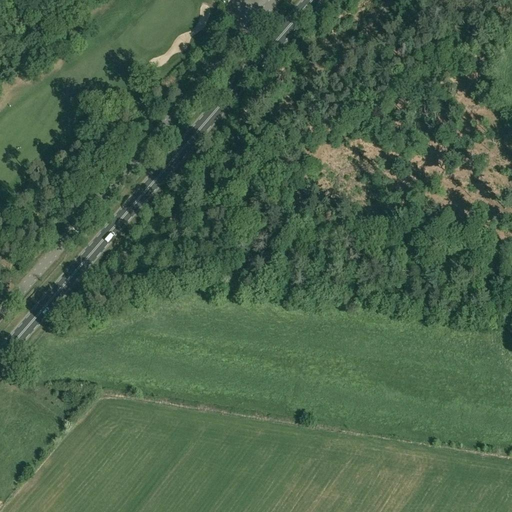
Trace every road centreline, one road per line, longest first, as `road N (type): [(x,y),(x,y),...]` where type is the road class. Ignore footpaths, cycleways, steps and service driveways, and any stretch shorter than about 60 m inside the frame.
road 1 (primary): [(0,358),(312,0)]
road 2 (unclassified): [(0,316),(274,0)]
